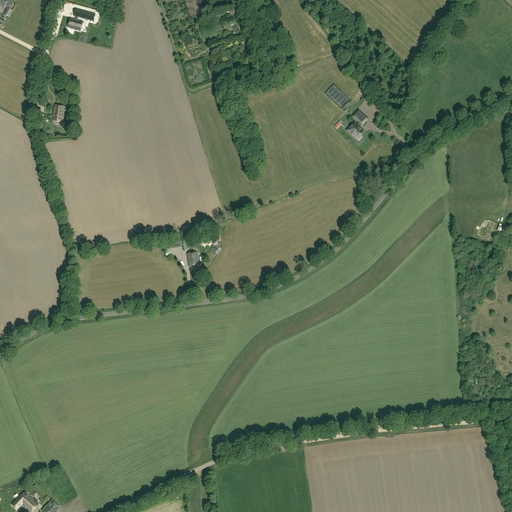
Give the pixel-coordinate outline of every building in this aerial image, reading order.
[(9,0),(7,0),(0,0),(0,3),(9,8),(12,2),(8,1),(9,0)] [(12,11),(7,9),(4,15),(9,17),(12,11)] [(70,18),(68,28),(80,32),(83,22),(77,20),(78,17),(94,22),(96,15),(76,9),(74,16),(76,17),(76,20),(70,18)] [(377,104),(371,97),(368,100),(374,107),(377,104)] [(65,107),(54,105),(52,121),(62,123),(65,107)] [(359,126),(361,124),(362,125),(368,119),(359,110),(353,117),(359,123),(356,126),(354,124),(349,130),(352,133),(351,135),(358,141),(362,137),(361,136),(363,134),(360,131),(362,129),(359,126)] [(220,235),(217,235),(217,233),(214,234),(214,236),(212,236),(212,239),(201,240),(201,245),(214,243),(214,245),(218,245),(217,242),(221,241),(220,235)] [(197,253),(187,254),(189,267),(199,266),(197,253)] [(47,502),(58,494),(55,490),(44,498),(47,502)] [(25,492),(12,505),(17,510),(22,505),(22,506),(23,505),(22,504),(29,496),(30,496),(25,492)] [(34,500),(30,496),(22,504),(23,505),(22,506),(28,511),(31,511),(39,505),(37,503),(38,502),(35,499),(34,500)] [(55,511),(60,508),(53,501),(43,511),(55,511)]
